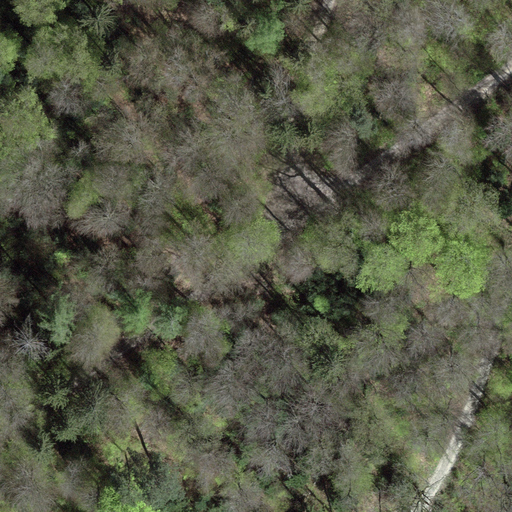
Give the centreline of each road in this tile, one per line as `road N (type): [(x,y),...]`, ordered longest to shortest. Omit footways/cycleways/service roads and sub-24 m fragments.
road 1 (track): [(0,427),(267,247)]
road 2 (track): [(267,247),(511,68)]
road 3 (track): [(338,0),(267,247)]
